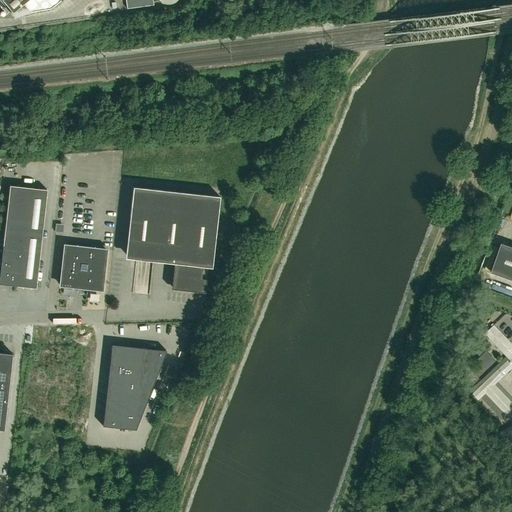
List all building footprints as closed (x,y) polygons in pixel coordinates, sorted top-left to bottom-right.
[(1,0),(12,13),(27,0),(1,0)] [(125,0),(127,9),(153,5),(152,0),(125,0)] [(0,269),(0,284),(36,289),(47,189),(9,185),(0,269)] [(130,216),(126,254),(167,259),(167,263),(174,264),(171,289),(204,293),(207,267),(212,268),(220,196),(133,187),(130,216)] [(511,279),(511,246),(502,243),(491,272),(511,279)] [(84,287),(101,289),(106,249),(65,245),(61,285),(79,287),(82,289),(84,287)] [(505,354),(511,347),(511,342),(495,324),(485,333),(505,354)] [(111,344),(103,421),(102,426),(135,430),(166,350),(111,344)] [(511,347),(505,354),(510,359),(473,393),(478,399),(486,391),(507,414),(511,409),(511,401),(495,383),(511,367),(511,347)] [(0,430),(4,431),(13,354),(0,352),(0,430)] [(511,450),(511,425),(499,435),(510,452),(511,450)] [(2,482),(13,482),(14,456),(3,456),(2,482)]
